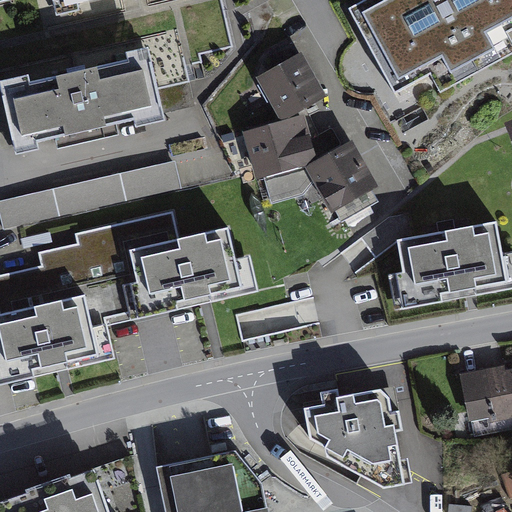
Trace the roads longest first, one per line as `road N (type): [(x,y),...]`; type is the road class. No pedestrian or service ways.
road 1 (residential): [(511,329),(243,383)]
road 2 (residential): [(243,383),(0,446)]
road 3 (residential): [(243,383),(285,469),(382,511)]
